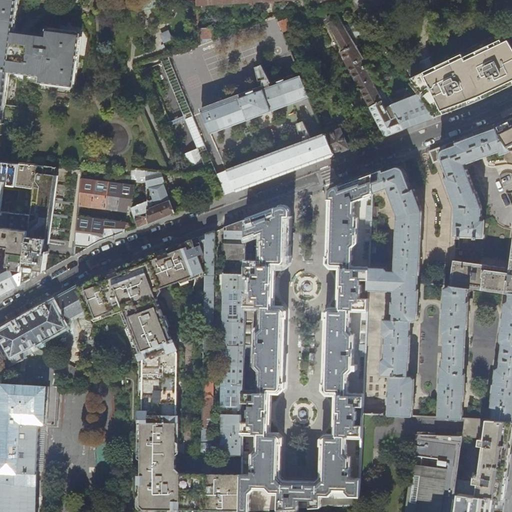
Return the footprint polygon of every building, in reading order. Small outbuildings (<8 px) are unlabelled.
[(0,0),(0,119),(1,120),(2,120),(9,73),(39,76),(38,83),(72,87),(79,34),(45,30),(44,37),(14,32),(18,0),(0,0)] [(350,0),(347,3),(352,10),(353,11),(366,0),(350,0)] [(349,67),(364,59),(352,39),(368,30),(364,24),(348,33),(336,12),(336,13),(329,18),(326,12),(322,12),(344,51),(341,52),(349,67)] [(511,26),(501,30),(509,41),(511,46),(511,26)] [(203,28),(204,38),(215,37),(214,27),(203,28)] [(165,43),(175,40),(171,30),(161,34),(165,43)] [(450,112),(478,102),(493,94),(511,85),(511,46),(509,41),(491,50),(489,46),(476,52),(478,56),(466,61),(464,58),(452,64),(450,60),(437,67),(438,70),(411,83),(419,94),(428,105),(435,118),(442,115),(450,112)] [(191,112),(170,59),(162,62),(184,115),(191,112)] [(365,61),(364,59),(349,67),(356,80),(368,73),(362,63),(365,61)] [(263,65),(257,67),(261,86),(272,82),(263,65)] [(368,73),(356,80),(385,136),(390,134),(404,129),(392,105),(391,105),(382,90),(378,92),(368,73)] [(301,76),(295,78),(294,74),(272,82),(261,86),(201,108),(212,133),(310,97),(301,76)] [(419,94),(391,104),(392,105),(404,129),(410,127),(420,123),(427,120),(435,118),(428,105),(419,94)] [(205,145),(193,116),(186,119),(198,148),(184,154),(189,168),(204,164),(205,165),(212,161),(205,144),(205,145)] [(496,127),(510,148),(511,147),(511,119),(496,127)] [(304,121),(297,124),(301,142),(313,138),(304,121)] [(511,151),(510,148),(496,127),(469,137),(434,150),(430,151),(433,162),(441,159),(447,176),(445,177),(456,207),(455,236),(459,236),(459,238),(462,238),(462,236),(475,236),(475,238),(478,238),(478,237),(484,237),(485,219),(481,219),(482,205),(478,191),(477,191),(467,164),(501,152),(503,154),(511,151)] [(341,128),(326,135),(334,155),(350,149),(341,128)] [(227,170),(236,191),(255,184),(334,155),(326,135),(325,133),(313,138),(301,142),(227,170)] [(0,160),(0,210),(1,211),(4,189),(19,191),(16,213),(31,214),(37,165),(0,160)] [(393,165),(374,172),(373,185),(373,194),(389,188),(398,215),(398,220),(397,220),(395,271),(389,270),(386,267),(370,267),(369,279),(369,284),(369,289),(394,291),(394,302),(393,302),(392,313),(394,313),(393,319),(384,319),(383,333),(387,337),(386,343),(385,343),(385,350),(386,350),(386,357),(382,360),(382,375),(391,375),(390,396),(389,396),(389,403),(390,403),(389,414),(413,415),(414,407),(415,407),(416,376),(413,372),(410,372),(411,358),(412,334),(412,320),(416,320),(419,317),(420,289),(419,289),(419,273),(420,273),(423,211),(414,189),(412,190),(402,161),(393,165)] [(59,168),(37,165),(31,214),(23,271),(21,285),(27,282),(31,279),(33,268),(35,268),(36,264),(44,265),(46,245),(48,245),(50,232),(59,168)] [(147,183),(146,170),(133,168),(132,176),(132,181),(147,183)] [(161,172),(146,170),(147,183),(148,200),(150,222),(175,212),(171,202),(172,200),(171,197),(169,196),(163,183),(161,172)] [(286,206),(284,205),(282,206),(279,207),(267,211),(247,218),(246,258),(246,273),(246,275),(254,275),(254,280),(252,280),(252,289),(254,289),(254,294),(246,294),(245,306),(261,307),(261,326),(256,330),(255,365),(259,370),(259,389),(244,389),(244,401),(251,401),(250,408),(249,408),(249,417),(250,417),(250,422),(244,422),(243,435),(257,435),(257,450),(253,454),(252,475),(243,475),(242,510),(251,510),(251,493),(256,488),(266,489),(270,494),(278,494),(278,508),(297,507),(298,498),(307,498),(307,507),(322,505),(322,495),(330,495),(335,491),(347,491),(350,495),(360,495),(361,477),(350,477),(351,457),(347,452),(348,437),(362,438),(363,425),(356,425),(356,419),(358,419),(358,411),(356,411),(357,406),(364,406),(364,393),(349,393),(350,374),(355,369),(358,369),(358,365),(354,364),(355,334),(351,330),(352,311),(368,311),(368,299),(360,298),(360,292),(362,293),(362,284),(361,284),(361,279),(369,279),(370,267),(353,266),(353,247),(358,242),(359,218),(355,214),(355,201),(373,195),(373,194),(373,185),(374,172),(357,178),(334,186),(332,188),(331,189),(329,193),(329,199),(330,199),(329,244),(329,257),(327,257),(327,263),(331,267),(340,268),(340,284),(339,308),(330,308),(326,312),(326,318),(327,318),(326,346),(326,384),(324,384),(323,389),(328,394),(336,394),(336,409),(335,435),(326,434),(322,439),(322,444),(323,444),(322,463),(322,477),(317,481),(285,480),(281,476),(281,466),(282,443),(283,443),(283,438),(279,433),(270,433),(271,411),(272,392),(280,392),(285,388),(285,382),(284,382),(285,346),(286,317),(287,317),(287,311),(283,306),(274,306),(275,288),(275,266),(284,266),(289,262),(289,256),(288,256),(288,241),(289,216),(290,216),(290,211),(290,209),(289,207),(287,206),(286,206)] [(135,185),(82,179),(80,205),(127,210),(128,204),(132,204),(135,185)] [(150,222),(148,200),(143,200),(143,202),(131,208),(139,227),(150,222)] [(16,213),(1,211),(0,210),(0,245),(11,247),(10,253),(13,253),(11,269),(23,271),(31,214),(16,213)] [(129,222),(79,216),(76,245),(89,247),(95,244),(100,241),(129,230),(128,225),(130,225),(129,222)] [(246,258),(247,218),(224,227),(224,229),(225,229),(224,258),(246,258)] [(215,230),(206,234),(205,271),(204,355),(206,355),(207,351),(213,351),(215,230)] [(205,271),(206,234),(195,238),(188,241),(169,248),(150,255),(106,272),(106,274),(97,276),(97,278),(88,281),(88,284),(77,287),(86,309),(90,319),(124,306),(143,359),(141,509),(242,511),(242,510),(243,475),(177,473),(178,354),(154,290),(205,271)] [(511,253),(510,267),(455,260),(451,285),(472,288),(511,293),(511,292),(511,253)] [(21,285),(23,271),(15,275),(11,270),(1,275),(0,272),(0,296),(3,295),(9,292),(21,285)] [(246,275),(246,273),(224,273),(222,405),(244,406),(244,405),(244,401),(244,389),(245,354),(245,330),(245,306),(246,294),(246,290),(246,280),(246,275)] [(472,292),(472,288),(451,285),(451,286),(447,289),(446,289),(445,308),(444,308),(444,316),(443,334),(445,334),(444,342),(446,342),(445,357),(444,357),(443,365),(442,365),(442,383),(441,383),(441,390),(440,417),(463,418),(464,400),(465,400),(467,374),(466,374),(466,358),(467,343),(468,328),(469,328),(470,302),(469,302),(469,292),(472,292)] [(77,287),(59,297),(35,311),(0,330),(0,346),(11,365),(25,358),(22,352),(68,326),(65,321),(86,309),(77,287)] [(511,292),(511,293),(510,300),(507,303),(504,318),(502,325),(503,326),(501,341),(504,344),(501,367),(497,369),(496,384),(495,384),(494,392),(492,407),(494,410),(493,419),(511,420),(511,292)] [(211,464),(213,378),(203,378),(202,464),(211,464)] [(2,383),(0,446),(0,511),(38,511),(41,423),(55,423),(57,385),(2,383)] [(244,417),(244,414),(222,413),(221,455),(222,455),(243,456),(243,454),(243,435),(244,422),(244,417)] [(511,420),(493,419),(465,418),(463,437),(463,438),(480,438),(480,446),(484,446),(479,475),(476,474),(475,483),(457,480),(455,492),(493,498),(505,499),(506,487),(509,465),(511,446),(511,444),(511,420)] [(457,480),(463,438),(463,437),(416,434),(405,511),(491,511),(493,498),(455,492),(457,480)]
